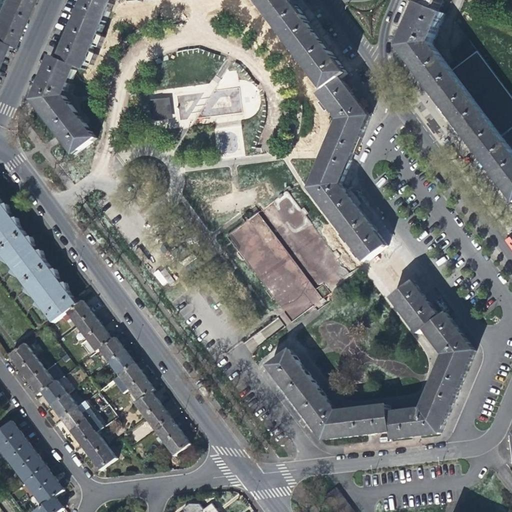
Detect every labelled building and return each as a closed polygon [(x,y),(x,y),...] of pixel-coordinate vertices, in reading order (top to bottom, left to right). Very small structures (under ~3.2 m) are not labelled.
[(0,0),(0,44),(5,47),(13,30),(24,3),(25,0),(0,0)] [(85,0),(74,28),(60,60),(54,57),(45,76),(34,102),(49,121),(74,156),(95,141),(65,99),(78,68),(84,70),(114,1),(118,0),(85,0)] [(260,0),(269,11),(282,0),(260,0)] [(294,0),(282,0),(269,11),(316,75),(327,90),(343,78),(348,74),(343,66),(337,59),(331,51),(327,46),(302,12),(299,7),(294,0)] [(422,4),(416,1),(413,0),(409,0),(407,5),(413,7),(411,12),(401,36),(398,41),(404,48),(422,4)] [(439,11),(422,4),(404,48),(424,75),(436,91),(469,134),(476,143),(497,173),(503,181),(511,193),(511,148),(504,137),(511,130),(511,94),(471,40),(453,54),(462,66),(454,72),(433,43),(446,14),(439,11)] [(511,193),(503,181),(497,173),(476,143),(469,134),(436,91),(424,75),(404,48),(398,41),(395,48),(427,91),(511,203),(511,193)] [(353,91),(343,78),(327,90),(321,94),(340,120),(310,188),(340,185),(351,161),(365,128),(370,115),(356,96),(353,91)] [(206,345),(255,313),(192,228),(218,207),(191,173),(165,192),(158,180),(117,212),(126,223),(117,229),(206,345)] [(357,206),(340,185),(310,188),(364,261),(385,244),(378,236),(357,206)] [(47,311),(56,324),(71,313),(81,306),(71,292),(70,285),(66,286),(61,279),(60,271),(56,272),(48,261),(45,252),(41,253),(37,247),(35,238),(31,239),(23,228),(21,220),(17,221),(12,214),(12,212),(11,206),(7,207),(0,197),(0,248),(6,257),(4,261),(12,264),(17,271),(14,275),(23,279),(31,290),(28,294),(36,297),(41,303),(38,308),(47,311)] [(426,327),(440,317),(411,279),(391,293),(386,297),(414,337),(426,327)] [(71,313),(81,327),(96,315),(91,308),(86,302),(81,306),(71,313)] [(459,328),(447,312),(440,317),(426,327),(445,353),(476,350),(459,328)] [(81,327),(90,340),(106,328),(103,324),(96,315),(81,327)] [(100,353),(103,351),(116,341),(112,336),(106,328),(90,340),(100,353)] [(103,351),(113,363),(128,352),(123,345),(119,339),(116,341),(103,351)] [(19,364),(24,370),(39,359),(28,345),(13,356),(19,364)] [(476,350),(445,353),(422,409),(440,433),(459,389),(476,350)] [(325,440),(337,412),(291,351),(270,367),(282,382),(308,418),(325,440)] [(113,363),(123,377),(138,365),(133,359),(128,352),(113,363)] [(28,376),(33,383),(48,371),(39,359),(24,370),(28,376)] [(123,377),(132,390),(148,378),(143,371),(138,365),(123,377)] [(58,384),(48,371),(33,383),(38,390),(43,396),(46,394),(58,384)] [(51,400),(56,407),(71,395),(77,391),(67,378),(58,384),(46,394),(51,400)] [(132,390),(142,403),(155,393),(158,391),(153,384),(148,378),(132,390)] [(159,399),(155,393),(142,403),(139,405),(149,417),(164,406),(159,399)] [(61,414),(65,419),(81,408),(71,395),(56,407),(61,414)] [(388,414),(387,405),(337,412),(325,440),(374,433),(391,431),(388,414)] [(170,413),(164,406),(149,417),(159,431),(175,419),(170,413)] [(91,421),(81,408),(65,419),(70,425),(75,433),(91,421)] [(440,433),(422,409),(388,414),(391,431),(392,439),(418,436),(440,433)] [(96,417),(91,421),(75,433),(80,438),(85,446),(100,434),(105,430),(96,417)] [(181,428),(175,419),(159,431),(169,444),(184,432),(181,428)] [(0,435),(0,443),(4,449),(24,434),(22,431),(16,423),(0,435)] [(190,439),(184,432),(169,444),(179,457),(194,445),(190,439)] [(4,449),(13,461),(33,446),(28,440),(24,434),(4,449)] [(110,447),(100,434),(85,446),(89,451),(94,458),(110,447)] [(13,461),(21,472),(41,457),(39,454),(33,446),(13,461)] [(120,460),(110,447),(94,458),(99,465),(104,472),(120,460)] [(46,464),(41,457),(21,472),(30,484),(50,469),(46,464)] [(54,474),(50,469),(30,484),(38,494),(58,479),(54,474)] [(62,485),(58,479),(38,494),(47,506),(57,497),(66,491),(62,485)] [(326,496),(337,511),(354,511),(337,488),(326,496)] [(62,503),(57,497),(47,506),(38,511),(62,511),(66,509),(62,503)]
